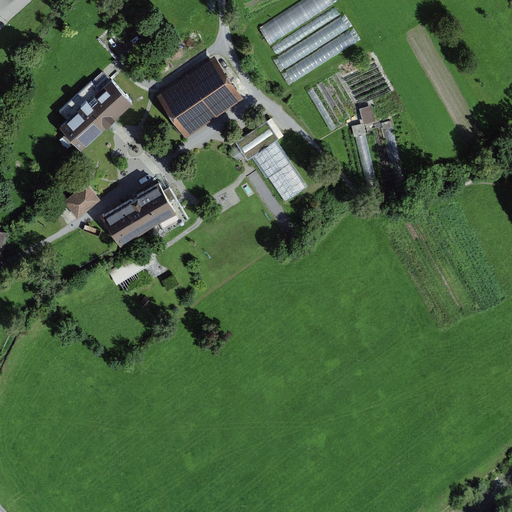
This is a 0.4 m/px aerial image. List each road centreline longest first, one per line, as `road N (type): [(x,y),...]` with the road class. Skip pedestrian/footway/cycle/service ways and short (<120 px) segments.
road 1 (track): [(511,162),(410,211),(371,211),(282,116),(251,102)]
road 2 (track): [(0,271),(194,156),(251,102)]
